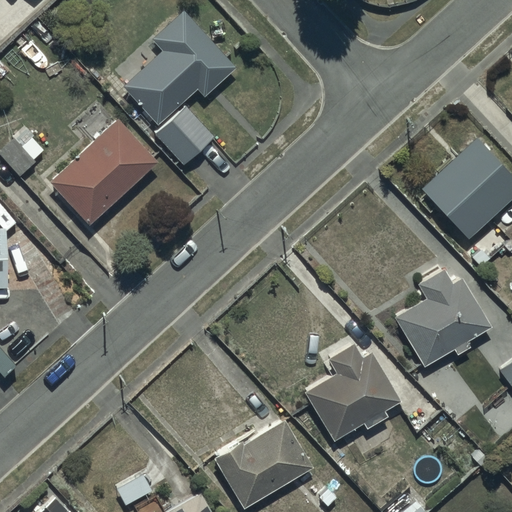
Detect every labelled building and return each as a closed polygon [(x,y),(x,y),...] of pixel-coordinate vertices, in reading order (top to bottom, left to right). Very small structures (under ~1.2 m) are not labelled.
[(232,63),(180,5),(149,33),(160,46),(121,82),(154,119),(195,83),(201,90),(232,63)] [(182,101),(151,128),(179,159),(210,132),(182,101)] [(84,217),(153,154),(116,114),(47,176),(84,217)] [(511,195),(511,175),(475,135),(421,184),(468,236),(511,195)] [(425,296),(393,316),(423,365),(488,326),(459,277),(451,282),(443,268),(418,284),(425,296)] [(337,371),(305,389),(334,441),(365,424),(367,428),(387,416),(383,411),(402,401),(373,350),(363,356),(355,342),(329,357),(337,371)] [(511,362),(499,371),(511,389),(511,362)] [(237,434),(209,450),(240,504),(311,463),(282,412),(239,437),(237,434)] [(114,482),(122,500),(150,487),(142,470),(114,482)] [(210,511),(195,484),(143,511),(210,511)] [(68,511),(54,495),(34,511),(68,511)]
